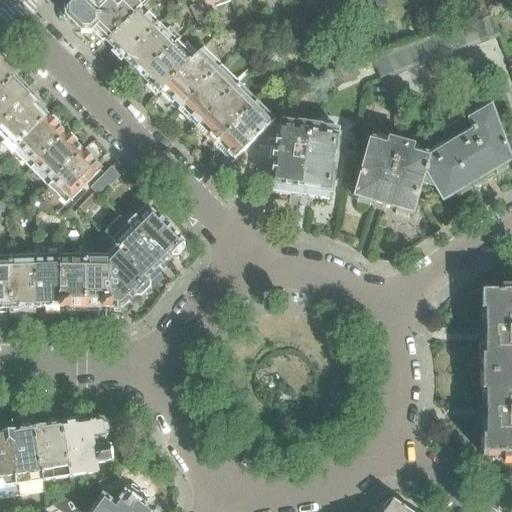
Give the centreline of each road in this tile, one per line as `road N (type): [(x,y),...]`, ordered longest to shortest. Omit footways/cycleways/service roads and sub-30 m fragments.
road 1 (residential): [(244,269),(222,230),(0,0)]
road 2 (residential): [(0,370),(165,367)]
road 3 (residential): [(235,491),(276,501),(327,494),(383,451)]
road 4 (residential): [(511,224),(380,309)]
road 5 (residential): [(165,367),(180,441),(235,491)]
road 6 (residential): [(383,451),(405,376),(380,309)]
road 7 (residential): [(380,309),(321,267),(244,269)]
road 8 (residential): [(244,269),(208,289),(176,330),(165,367)]
